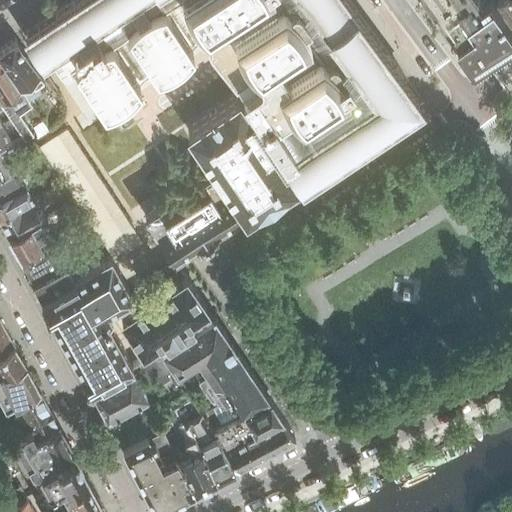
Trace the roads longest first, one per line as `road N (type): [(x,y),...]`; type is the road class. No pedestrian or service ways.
road 1 (residential): [(336,452),(222,270),(467,97)]
road 2 (residential): [(0,261),(135,511)]
road 3 (tertiary): [(511,371),(336,452)]
road 4 (tertiary): [(336,452),(207,511)]
road 5 (residential): [(467,97),(395,0)]
